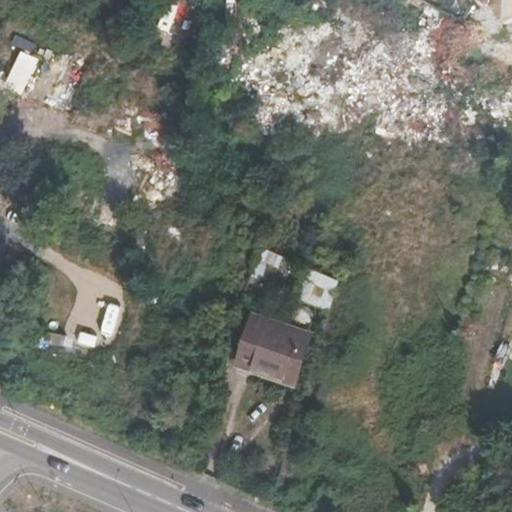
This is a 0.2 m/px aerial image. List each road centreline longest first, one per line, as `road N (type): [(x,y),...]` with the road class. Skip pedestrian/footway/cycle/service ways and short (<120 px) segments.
road 1 (track): [(431,511),(511,215)]
road 2 (secondary): [(13,437),(184,511)]
